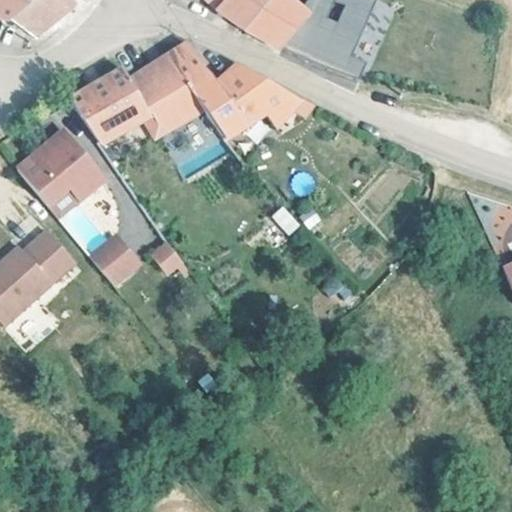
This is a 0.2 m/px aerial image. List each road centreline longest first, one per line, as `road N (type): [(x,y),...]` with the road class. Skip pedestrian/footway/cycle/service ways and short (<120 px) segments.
road 1 (residential): [(137,0),(387,129),(511,175)]
road 2 (residential): [(0,82),(75,51),(122,0)]
